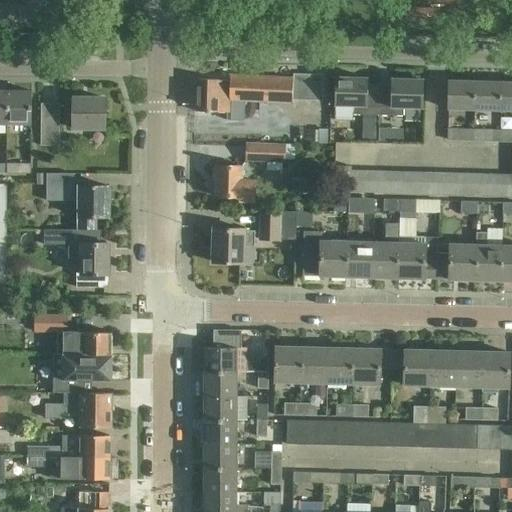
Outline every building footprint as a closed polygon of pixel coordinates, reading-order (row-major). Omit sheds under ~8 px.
[(197,78),(197,111),(216,111),(227,112),(226,119),(244,119),(245,102),(293,104),(293,100),(322,101),(322,92),(323,76),(323,74),(293,73),(293,78),(229,76),(229,81),(217,80),(217,79),(197,78)] [(353,114),(378,115),(378,105),(367,104),(367,78),(352,77),(352,74),(340,74),(340,77),(335,77),(335,105),(334,119),(353,120),(353,114)] [(404,107),(422,107),(423,79),(419,79),(419,76),(407,76),(407,79),(391,78),(391,105),(378,105),(378,115),(403,116),(404,107)] [(448,109),(474,109),(475,81),(449,80),(448,109)] [(501,82),(475,81),(474,109),(500,110),(501,82)] [(511,82),(501,82),(500,110),(511,110),(511,82)] [(32,125),(32,111),(32,91),(7,91),(7,125),(32,125)] [(73,97),(73,116),(73,132),(106,132),(106,97),(73,97)] [(60,104),(42,104),(42,147),(60,147),(60,104)] [(391,143),(392,126),(380,125),(379,142),(391,143)] [(474,128),(447,128),(447,139),(474,140),(474,128)] [(474,128),(474,140),(499,141),(500,129),(474,128)] [(319,129),(319,143),(327,143),(328,129),(319,129)] [(511,129),(500,129),(499,141),(511,141),(511,129)] [(356,136),(355,146),(371,147),(372,137),(356,136)] [(247,160),(286,163),(287,146),(248,144),(247,160)] [(7,164),(7,174),(31,174),(32,164),(7,164)] [(215,196),(235,196),(235,201),(254,202),(255,180),(242,179),(242,166),(215,165),(215,196)] [(349,199),(350,192),(349,192),(350,170),(351,170),(351,166),(335,165),(335,185),(334,212),(349,213),(349,199)] [(349,192),(350,192),(361,193),(361,170),(351,170),(350,170),(349,192)] [(361,170),(361,193),(371,193),(372,170),(361,170)] [(371,193),(382,193),(383,171),(372,170),(371,193)] [(393,194),(394,171),(383,171),(382,193),(393,194)] [(404,194),(404,171),(394,171),(393,194),(404,194)] [(404,171),(404,194),(415,194),(415,171),(404,171)] [(415,171),(415,194),(425,195),(426,171),(415,171)] [(426,171),(425,195),(436,195),(436,172),(426,171)] [(447,195),(447,172),(436,172),(436,195),(447,195)] [(458,196),(458,172),(447,172),(447,195),(458,196)] [(468,196),(469,173),(458,172),(458,196),(468,196)] [(109,186),(73,186),(73,173),(46,173),(46,200),(78,200),(78,228),(95,228),(95,217),(108,217),(109,186)] [(479,196),(479,173),(469,173),(468,196),(479,196)] [(490,197),(490,173),(479,173),(479,196),(490,197)] [(501,197),(501,173),(490,173),(490,197),(501,197)] [(511,174),(511,175),(511,174),(501,173),(501,197),(511,197),(511,195),(511,174)] [(8,184),(0,184),(0,226),(8,227),(8,184)] [(349,199),(349,213),(364,213),(364,199),(349,199)] [(401,212),(401,200),(385,200),(385,212),(401,212)] [(401,200),(401,212),(401,221),(416,221),(416,200),(401,200)] [(478,202),(461,201),(461,213),(478,214),(478,202)] [(478,202),(478,214),(488,215),(489,203),(478,202)] [(297,240),(297,215),(261,214),(260,239),(297,240)] [(8,227),(0,226),(0,241),(8,241),(8,227)] [(255,244),(255,229),(245,229),(245,228),(214,227),(213,261),(243,261),(243,244),(255,244)] [(106,288),(106,274),(108,274),(108,243),(100,243),(100,229),(44,229),(44,244),(69,244),(69,258),(80,259),(80,273),(77,273),(77,287),(106,288)] [(346,275),(347,241),(322,240),(322,231),(304,230),(302,273),(346,275)] [(478,233),(477,246),(476,280),(502,281),(503,247),(488,247),(488,234),(478,233)] [(425,277),(437,277),(438,262),(438,253),(438,238),(427,238),(426,244),(400,243),(400,277),(425,278),(425,277)] [(8,241),(0,241),(0,283),(8,284),(8,241)] [(347,241),(346,275),(373,276),(374,242),(347,241)] [(374,242),(373,276),(400,277),(400,243),(374,242)] [(438,262),(437,277),(449,278),(449,279),(476,280),(477,246),(451,245),(450,253),(450,263),(438,262)] [(502,281),(511,281),(511,247),(503,247),(502,281)] [(438,253),(438,262),(450,263),(450,253),(438,253)] [(58,333),(58,355),(111,354),(111,332),(66,332),(67,316),(35,315),(34,332),(58,333)] [(213,348),(204,348),(204,349),(199,349),(199,363),(204,363),(204,372),(236,372),(236,373),(247,373),(247,348),(241,348),(241,330),(213,330),(213,348)] [(275,347),(275,366),(274,383),(301,384),(302,348),(275,347)] [(327,385),(328,349),(302,348),(301,384),(327,385)] [(328,349),(327,385),(354,386),(355,350),(328,349)] [(355,350),(354,386),(380,386),(381,368),(393,368),(394,352),(381,352),(381,351),(355,350)] [(394,352),(393,368),(404,369),(403,387),(431,388),(432,351),(405,351),(405,352),(394,352)] [(459,352),(432,351),(431,388),(457,389),(459,352)] [(485,353),(459,352),(457,389),(482,390),(482,392),(483,392),(485,353)] [(510,354),(485,353),(483,392),(498,393),(498,390),(509,390),(510,354)] [(112,355),(54,355),(53,393),(63,393),(84,393),(84,381),(91,381),(112,381),(112,355)] [(236,396),(236,373),(236,372),(204,372),(204,396),(236,396)] [(269,372),(258,372),(258,388),(269,388),(269,372)] [(110,393),(84,393),(63,393),(63,404),(44,403),(44,418),(64,418),(64,416),(80,416),(80,427),(110,427),(110,405),(110,393)] [(248,396),(236,397),(236,396),(204,396),(204,420),(236,421),(236,420),(248,420),(248,396)] [(300,416),(300,403),(285,403),(284,415),(300,416)] [(300,403),(300,416),(317,416),(317,404),(300,403)] [(257,421),(268,421),(268,404),(257,404),(257,421)] [(353,417),(353,405),(337,405),(337,417),(353,417)] [(353,405),(353,417),(369,418),(369,405),(353,405)] [(414,420),(430,421),(431,407),(414,407),(414,420)] [(446,421),(446,407),(431,407),(430,421),(446,421)] [(466,422),(482,422),(483,409),(466,408),(466,422)] [(498,423),(498,409),(483,409),(482,422),(498,423)] [(204,445),(236,445),(236,421),(204,420),(204,445)] [(268,421),(257,421),(256,437),(267,437),(268,421)] [(299,447),(299,422),(288,422),(287,447),(299,447)] [(311,447),(311,422),(299,422),(299,447),(311,447)] [(323,447),(323,422),(311,422),(311,447),(323,447)] [(335,448),(335,423),(323,422),(323,447),(335,448)] [(347,448),(347,423),(335,423),(335,448),(347,448)] [(358,448),(359,423),(347,423),(347,448),(358,448)] [(370,448),(371,423),(359,423),(358,448),(370,448)] [(382,449),(383,424),(371,423),(370,448),(382,449)] [(394,449),(395,424),(383,424),(382,449),(394,449)] [(406,449),(407,424),(395,424),(394,449),(406,449)] [(418,450),(419,424),(407,424),(406,449),(418,450)] [(430,450),(431,425),(419,424),(418,450),(430,450)] [(442,450),(442,425),(431,425),(430,450),(442,450)] [(454,450),(454,425),(442,425),(442,450),(454,450)] [(466,451),(466,425),(454,425),(454,450),(466,451)] [(477,451),(478,426),(466,425),(466,451),(477,451)] [(478,426),(477,451),(490,451),(490,426),(478,426)] [(490,426),(490,451),(502,451),(502,426),(490,426)] [(511,426),(502,426),(502,451),(511,452),(511,445),(511,426)] [(110,435),(90,435),(80,435),(80,448),(63,448),(28,447),(28,457),(110,458),(110,435)] [(0,472),(18,473),(20,446),(0,444),(0,472)] [(204,469),(236,469),(236,445),(204,445),(204,469)] [(273,469),(282,469),(282,453),(273,453),(273,469)] [(109,479),(110,458),(28,457),(28,465),(41,465),(41,477),(48,477),(48,479),(63,479),(63,467),(80,467),(80,479),(109,479)] [(309,471),(328,472),(329,463),(310,462),(309,471)] [(204,493),(237,492),(236,469),(204,469),(204,493)] [(282,469),(273,469),(272,485),(281,485),(282,469)] [(325,483),(325,473),(310,473),(309,483),(325,483)] [(325,473),(325,483),(340,484),(341,473),(325,473)] [(372,485),(373,474),(357,474),(357,484),(372,485)] [(373,474),(372,485),(389,485),(389,475),(373,474)] [(421,486),(422,476),(404,475),(404,486),(421,486)] [(422,476),(421,486),(437,487),(437,476),(422,476)] [(451,487),(460,487),(476,488),(477,477),(451,477),(451,487)] [(476,488),(492,488),(500,488),(500,478),(477,477),(476,488)] [(511,478),(511,479),(500,478),(500,488),(511,488),(511,478)] [(50,501),(50,486),(27,485),(26,501),(50,501)] [(108,492),(89,492),(80,492),(80,509),(62,509),(62,511),(109,511),(109,509),(108,509),(108,492)] [(247,511),(247,505),(237,505),(237,492),(204,493),(204,511),(247,511)] [(271,511),(280,511),(281,501),(272,500),(271,511)] [(430,511),(431,502),(420,502),(419,511),(430,511)]
